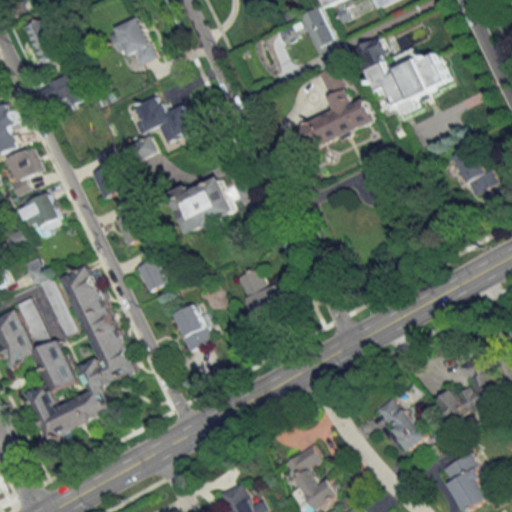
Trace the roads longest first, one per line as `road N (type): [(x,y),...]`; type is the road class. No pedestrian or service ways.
road 1 (secondary): [(39,511),(511,250)]
road 2 (residential): [(0,38),(191,429)]
road 3 (residential): [(350,341),(184,0)]
road 4 (residential): [(418,511),(358,448),(308,364)]
